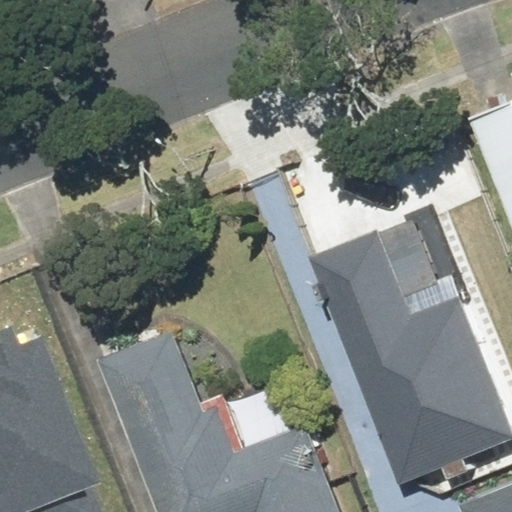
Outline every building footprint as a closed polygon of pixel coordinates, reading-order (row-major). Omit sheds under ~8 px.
[(511,103),(490,113),(511,167),(511,103)] [(407,482),(511,439),(511,402),(434,209),(316,257),(407,482)] [(103,511),(128,502),(50,316),(0,336),(0,511),(103,511)] [(187,329),(117,358),(181,511),(363,511),(325,420),(261,447),(239,394),(218,403),(187,329)] [(511,511),(511,489),(474,505),(476,511),(511,511)]
